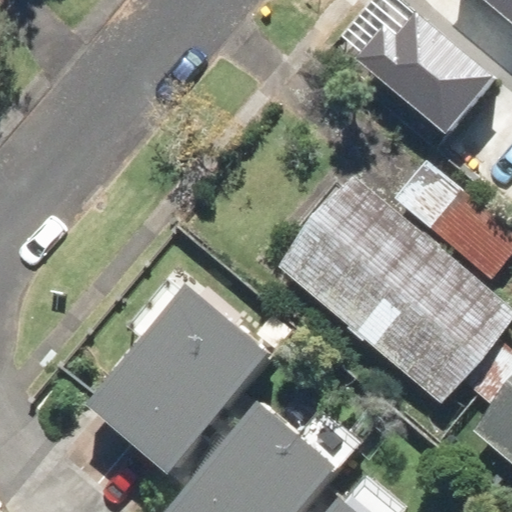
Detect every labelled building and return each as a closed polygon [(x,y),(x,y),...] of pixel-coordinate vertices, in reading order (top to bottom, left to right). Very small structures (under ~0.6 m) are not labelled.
[(493,61),(426,0),(393,0),(343,54),(426,132),(493,61)] [(511,0),(472,0),(511,36),(511,0)] [(451,403),(511,330),(511,289),(499,278),(511,262),(511,221),(470,186),(436,226),(368,170),(288,266),(451,403)] [(140,322),(158,338),(109,396),(191,466),(293,346),(211,276),(199,291),(181,275),(140,322)] [(511,352),(482,390),(500,405),(481,428),(511,453),(511,352)] [(183,511),(414,511),(418,508),(382,476),(355,505),(337,489),(381,440),(335,400),(312,426),(283,400),(183,511)]
